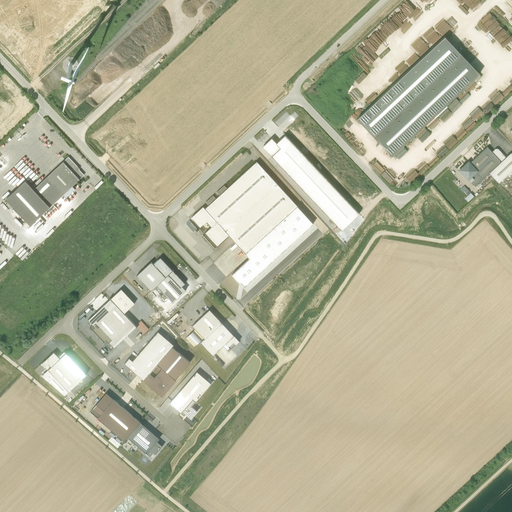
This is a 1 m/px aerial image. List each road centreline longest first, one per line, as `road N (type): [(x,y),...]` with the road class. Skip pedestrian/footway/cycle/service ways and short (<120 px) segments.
road 1 (unclassified): [(295,99),(402,198),(511,99)]
road 2 (unclassified): [(0,57),(155,222)]
road 3 (unclassified): [(155,222),(295,99)]
road 4 (unknown): [(72,134),(200,0)]
road 5 (unknown): [(374,150),(393,167),(405,163),(499,72)]
road 6 (unknown): [(31,238),(89,182),(41,118)]
road 7 (unclassified): [(62,322),(173,427)]
road 8 (unclassified): [(160,228),(262,336)]
road 9 (unclassified): [(62,322),(160,228)]
road 10 (unclassified): [(295,99),(299,79),(383,0)]
road 11 (track): [(29,88),(124,0)]
